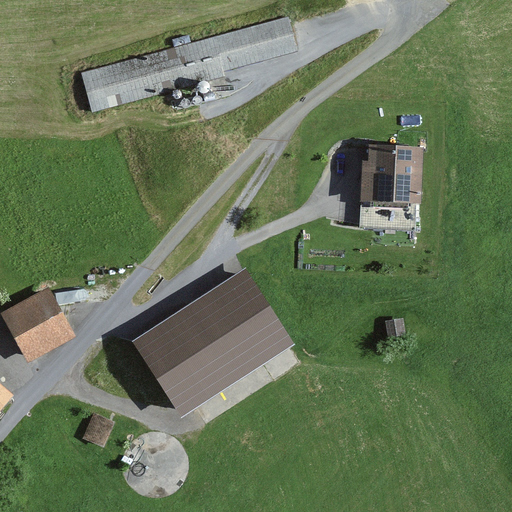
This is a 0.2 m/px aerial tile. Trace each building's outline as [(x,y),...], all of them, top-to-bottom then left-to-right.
[(181,51),(95,75),(105,110),(312,53),(300,10),(247,25),(245,19),(227,23),(231,36),(198,45),(195,34),(178,39),(181,51)] [(438,148),(380,147),(378,205),(437,206),(438,148)] [(258,270),(150,339),(199,415),(307,346),(258,270)] [(60,287),(14,312),(40,358),(85,333),(60,287)] [(0,373),(0,423),(25,393),(0,373)] [(99,407),(89,432),(109,440),(120,415),(99,407)]
